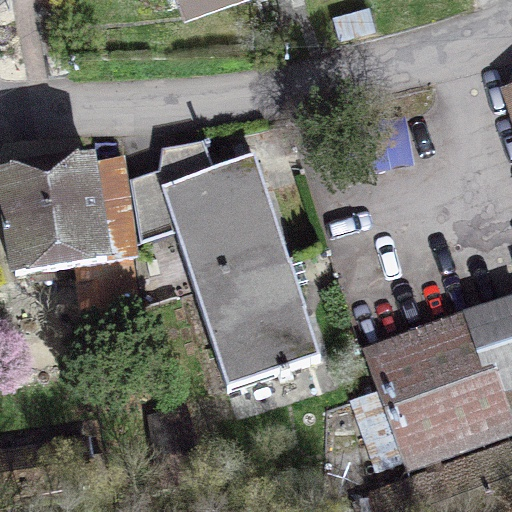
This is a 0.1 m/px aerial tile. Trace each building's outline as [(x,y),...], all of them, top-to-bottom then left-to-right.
[(175,236),(193,292),(286,261),(254,161),(237,167),(232,150),(206,158),(204,153),(209,151),(207,147),(162,154),(158,175),(131,185),(141,247),(175,236)] [(0,183),(15,280),(135,260),(121,160),(0,179),(0,183)] [(289,269),(286,261),(193,292),(227,393),(319,363),(289,269)] [(406,474),(511,436),(511,421),(473,314),(362,353),(406,474)] [(0,496),(91,483),(85,445),(0,458),(0,496)] [(508,511),(511,511),(511,447),(375,496),(380,511),(508,511)]
